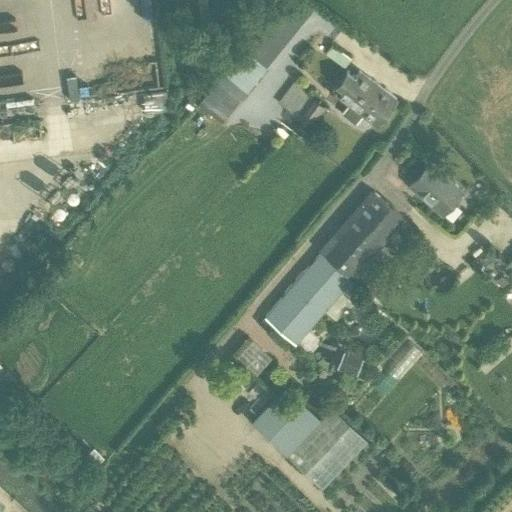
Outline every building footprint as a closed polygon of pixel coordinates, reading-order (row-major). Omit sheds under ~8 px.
[(222,120),(268,66),(243,45),(197,98),(222,120)] [(351,119),(378,84),(359,70),(354,75),(346,70),(333,87),(341,93),(338,96),(348,103),(341,112),(351,119)] [(378,84),(351,119),(356,123),(363,114),(376,125),(396,98),(378,84)] [(311,124),(326,104),(309,92),(295,113),(311,124)] [(461,188),(431,161),(428,159),(407,182),(441,211),(461,188)] [(321,250),(352,276),(404,215),(373,189),(321,250)] [(352,276),(321,250),(265,316),(295,342),(352,276)] [(321,418),(302,400),(291,412),(274,396),(251,420),(287,454),(321,418)]
